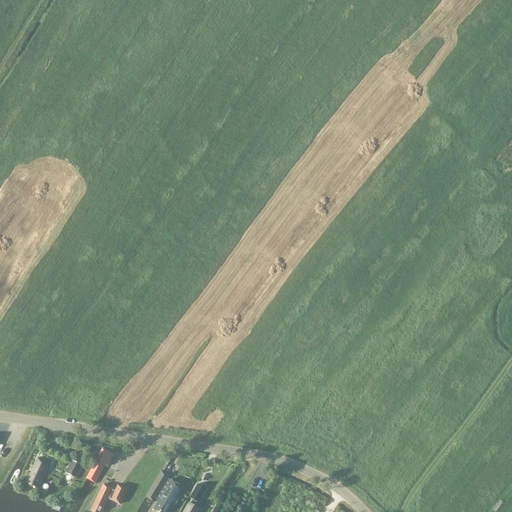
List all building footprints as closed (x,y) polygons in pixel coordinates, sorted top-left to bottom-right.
[(94,461),(85,479),(95,486),(106,467),(109,468),(115,454),(101,448),(95,462),(94,461)] [(38,460),(27,484),(38,489),(49,464),(38,460)] [(84,466),(70,461),(65,474),(76,479),(77,475),(79,475),(84,466)] [(158,511),(168,511),(184,488),(172,480),(171,482),(167,480),(169,477),(161,472),(146,497),(154,502),(156,499),(160,501),(154,510),(158,511)] [(189,494),(195,499),(205,488),(199,483),(189,494)] [(112,490),(103,486),(90,511),(101,511),(108,499),(119,505),(126,490),(117,486),(115,492),(111,491),(112,490)]
